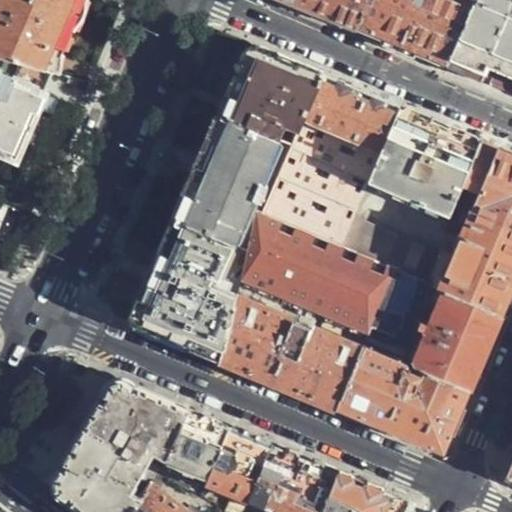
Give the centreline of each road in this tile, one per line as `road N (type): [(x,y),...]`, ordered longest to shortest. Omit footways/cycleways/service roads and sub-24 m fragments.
road 1 (residential): [(456,487),(44,313)]
road 2 (secondary): [(179,0),(44,313)]
road 3 (residential): [(210,0),(511,124)]
road 4 (secondary): [(456,487),(511,364)]
